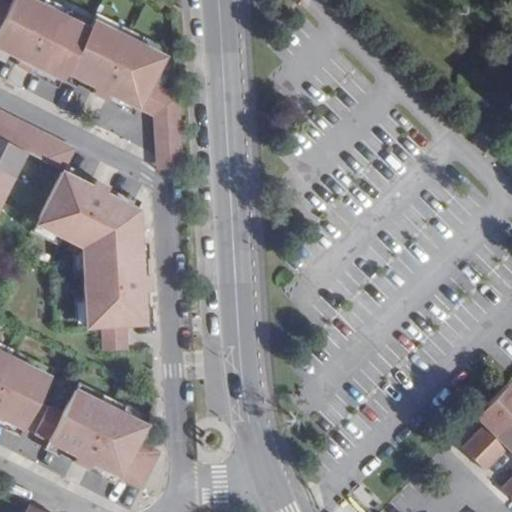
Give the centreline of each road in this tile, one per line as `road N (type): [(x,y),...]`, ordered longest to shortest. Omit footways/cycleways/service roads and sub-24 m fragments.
road 1 (secondary): [(219,0),(237,371),(246,423),(281,511)]
road 2 (residential): [(183,479),(160,180),(0,99)]
